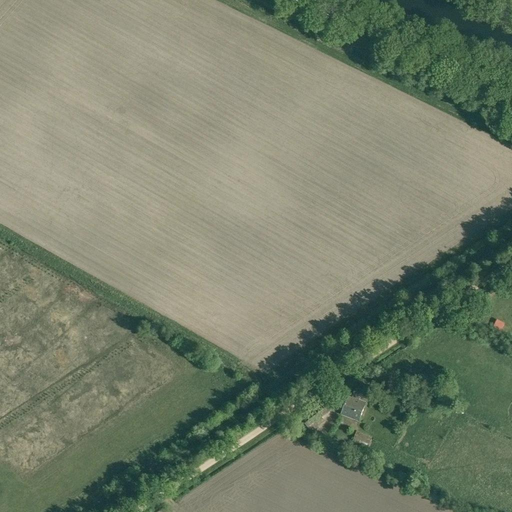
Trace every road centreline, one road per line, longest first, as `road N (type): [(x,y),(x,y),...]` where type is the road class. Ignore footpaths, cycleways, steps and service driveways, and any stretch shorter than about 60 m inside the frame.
road 1 (track): [(136,511),(511,262)]
road 2 (secondary): [(511,92),(308,0)]
